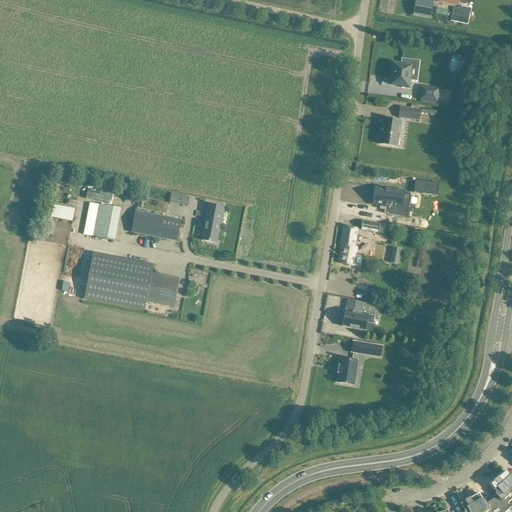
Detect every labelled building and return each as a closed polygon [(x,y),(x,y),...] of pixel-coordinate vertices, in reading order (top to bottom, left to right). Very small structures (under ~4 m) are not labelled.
[(427,0),(413,0),(411,15),(430,19),(433,1),(427,0)] [(453,8),(451,22),(468,25),(471,9),(461,6),(460,9),(453,8)] [(392,63),(390,78),(392,78),(391,85),(401,87),(401,88),(409,89),(410,81),(408,81),(410,67),(400,66),(401,65),(392,63)] [(421,87),(420,100),(437,102),(439,89),(421,87)] [(400,110),(399,118),(419,121),(420,111),(400,108),(400,110)] [(379,137),(379,141),(380,142),(380,144),(397,147),(397,146),(396,146),(397,138),(398,139),(401,122),(383,119),(383,120),(382,129),(382,130),(382,134),(381,134),(381,136),(379,137)] [(415,181),(413,193),(437,196),(439,184),(415,181)] [(83,195),(84,185),(71,183),(70,194),(83,195)] [(377,183),(374,200),(389,203),(388,211),(399,213),(401,202),(409,203),(411,192),(403,190),(403,188),(392,186),(392,185),(387,185),(377,183)] [(98,186),(96,198),(128,203),(129,191),(98,186)] [(225,208),(207,204),(203,226),(204,226),(201,241),(217,244),(220,229),(221,229),(225,208)] [(113,241),(120,209),(100,205),(94,237),(113,241)] [(136,212),(132,233),(177,241),(181,221),(136,212)] [(362,221),(360,230),(378,233),(380,225),(362,221)] [(342,246),(338,264),(353,266),(358,267),(360,266),(361,258),(360,256),(355,255),(356,248),(355,247),(358,230),(344,227),(341,246),(342,246)] [(393,248),(390,263),(398,265),(401,249),(393,248)] [(84,299),(144,311),(146,302),(174,308),(179,279),(152,274),(153,266),(152,269),(93,257),(84,299)] [(186,274),(188,265),(168,261),(166,270),(186,274)] [(344,315),(342,327),(365,331),(367,324),(373,325),(374,316),(376,306),(367,305),(356,303),(354,312),(345,311),(345,312),(346,313),(345,315),(344,315)] [(353,342),(351,353),(380,358),(382,347),(353,342)] [(340,358),(336,383),(354,386),(358,361),(340,358)] [(511,478),(506,471),(498,478),(511,494),(511,478)] [(511,499),(511,494),(498,478),(490,485),(498,494),(496,496),(492,500),(500,511),(505,511),(511,507),(507,503),(511,499)] [(479,494),(469,499),(477,511),(500,511),(492,500),(486,503),(485,504),(479,494)] [(477,511),(469,499),(460,504),(464,511),(477,511)]
